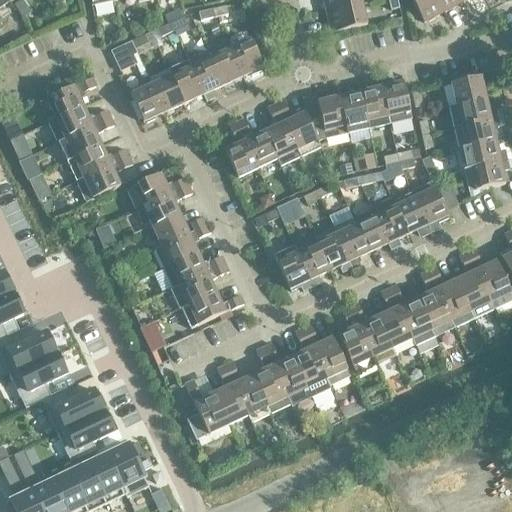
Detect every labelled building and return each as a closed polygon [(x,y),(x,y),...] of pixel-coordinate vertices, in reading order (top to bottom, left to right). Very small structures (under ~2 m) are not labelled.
[(0,0),(0,8),(6,5),(10,2),(9,0),(0,0)] [(22,0),(14,6),(23,19),(31,14),(22,0)] [(114,3),(112,0),(89,0),(92,9),(114,3)] [(362,6),(360,0),(322,0),(326,15),(362,6)] [(399,10),(396,0),(387,0),(391,12),(399,10)] [(410,0),(424,25),(444,14),(436,0),(410,0)] [(460,0),(436,0),(444,14),(463,4),(460,0)] [(367,28),(362,6),(326,15),(331,36),(367,28)] [(213,11),(216,19),(228,16),(226,7),(213,11)] [(178,11),(171,14),(175,22),(182,18),(178,11)] [(200,22),(216,19),(213,11),(199,14),(200,22)] [(171,26),(174,34),(187,28),(184,20),(171,26)] [(167,37),(174,34),(171,26),(158,32),(162,40),(167,37)] [(216,26),(209,30),(212,36),(219,33),(216,26)] [(174,34),(167,37),(171,47),(179,43),(174,34)] [(131,44),(140,64),(135,52),(148,46),(145,38),(131,44)] [(230,51),(243,79),(264,70),(251,42),(230,51)] [(120,73),(140,64),(131,44),(111,53),(120,73)] [(223,88),(243,79),(230,51),(210,60),(223,88)] [(208,54),(188,63),(203,97),(223,88),(210,60),(208,54)] [(167,72),(171,79),(184,107),(203,97),(188,63),(167,72)] [(164,116),(184,107),(171,79),(151,88),(164,116)] [(457,108),(486,101),(481,79),(452,86),(457,108)] [(49,125),(83,109),(78,97),(96,89),(92,80),(40,105),(49,125)] [(381,90),(382,90),(380,83),(371,85),(373,92),(361,95),(369,131),(389,126),(381,90)] [(381,90),(389,126),(412,121),(404,85),(382,90),(381,90)] [(143,125),(164,116),(151,88),(131,97),(143,125)] [(369,131),(361,95),(348,97),(347,90),(338,92),(339,99),(347,136),(369,131)] [(420,92),(411,94),(415,109),(423,107),(420,92)] [(347,136),(339,99),(317,104),(319,114),(306,117),(318,143),(347,136)] [(448,110),(453,131),(498,120),(496,112),(489,113),(486,101),(457,108),(448,110)] [(318,143),(306,117),(305,115),(293,121),(284,102),(276,106),(301,159),(321,150),(318,143)] [(281,169),(301,159),(276,106),(268,110),(276,129),(265,134),(281,169)] [(83,109),(49,125),(59,145),(65,142),(111,120),(107,112),(89,121),(83,109)] [(7,115),(0,117),(0,118),(2,123),(9,120),(7,115)] [(75,162),(102,149),(96,136),(115,128),(111,120),(65,142),(74,161),(75,162)] [(458,152),(496,143),(493,131),(500,129),(498,120),(453,131),(458,152)] [(237,124),(242,136),(250,133),(245,121),(237,124)] [(421,138),(430,136),(427,122),(418,124),(421,138)] [(18,124),(4,131),(9,142),(24,135),(18,124)] [(258,171),(245,144),(242,136),(237,124),(229,128),(234,140),(237,147),(225,153),(237,181),(258,171)] [(277,162),(281,169),(265,134),(245,144),(258,171),(277,162)] [(433,149),(430,136),(421,138),(425,151),(433,149)] [(23,137),(10,143),(18,161),(32,155),(23,137)] [(501,163),(501,165),(508,163),(506,153),(499,155),(496,143),(458,152),(462,173),(501,163)] [(75,162),(74,161),(67,164),(77,185),(83,182),(83,181),(129,159),(125,151),(107,160),(102,149),(75,162)] [(398,164),(412,161),(410,152),(396,155),(398,164)] [(373,155),(353,160),(356,173),(376,168),(373,155)] [(398,164),(396,155),(383,158),(385,167),(398,164)] [(133,167),(129,159),(83,181),(83,182),(77,185),(87,205),(93,202),(121,189),(115,176),(133,167)] [(414,169),(412,161),(398,164),(400,172),(414,169)] [(501,163),(462,173),(467,195),(506,186),(501,165),(501,163)] [(387,175),(400,172),(398,164),(385,167),(387,175)] [(431,164),(423,167),(429,180),(437,177),(431,164)] [(350,165),(338,168),(341,177),(352,175),(350,165)] [(39,171),(26,177),(28,181),(40,176),(39,171)] [(41,176),(28,182),(31,187),(43,181),(41,176)] [(127,192),(136,211),(189,188),(185,180),(172,186),(171,185),(166,187),(161,176),(127,192)] [(371,176),(357,179),(359,187),(361,187),(373,185),(371,176)] [(306,177),(295,182),(300,192),(311,187),(306,177)] [(345,191),(361,187),(359,187),(357,179),(343,182),(345,191)] [(432,184),(412,194),(427,228),(448,218),(443,208),(432,184)] [(316,193),(320,201),(332,195),(329,187),(316,193)] [(192,196),(189,188),(136,211),(145,232),(179,216),(174,204),(192,196)] [(307,207),(320,201),(316,193),(303,199),(307,207)] [(393,202),(396,209),(409,236),(418,232),(422,239),(431,235),(427,228),(412,194),(393,202)] [(452,194),(439,199),(443,208),(456,202),(452,194)] [(268,196),(259,200),(264,210),(273,205),(268,196)] [(371,208),(373,212),(376,219),(375,219),(388,246),(391,252),(400,248),(397,242),(409,236),(396,209),(393,202),(391,199),(371,208)] [(277,211),(280,219),(283,226),(303,217),(296,200),(289,203),(290,205),(277,211)] [(337,225),(352,217),(348,209),(333,216),(337,225)] [(277,211),(266,216),(270,224),(280,219),(277,211)] [(373,212),(353,221),(369,255),(388,246),(375,219),(376,219),(373,212)] [(152,230),(160,248),(161,249),(189,236),(179,216),(145,232),(146,233),(152,230)] [(194,233),(207,227),(203,219),(190,225),(194,233)] [(358,260),(369,255),(353,221),(334,230),(353,271),(361,267),(358,260)] [(161,249),(160,248),(154,251),(163,271),(198,255),(192,243),(211,235),(207,227),(194,233),(189,236),(161,249)] [(317,246),(330,273),(342,268),(345,275),(353,271),(334,230),(314,239),(317,246)] [(511,232),(504,236),(511,251),(511,256),(502,262),(511,281),(511,232)] [(318,279),(330,273),(317,246),(314,239),(294,248),(313,289),(322,285),(318,279)] [(305,293),(313,289),(294,248),(274,258),(290,292),(302,286),(305,293)] [(494,312),(476,273),(472,266),(480,263),(475,251),(459,258),(467,278),(457,283),(475,321),(494,312)] [(203,266),(198,255),(163,271),(172,291),(179,288),(179,287),(225,266),(222,258),(203,266)] [(476,273),(494,312),(511,303),(511,296),(497,264),(476,273)] [(229,274),(225,266),(179,287),(179,288),(172,291),(181,311),(216,294),(211,283),(229,274)] [(475,321),(457,283),(445,288),(436,269),(428,273),(455,330),(475,321)] [(435,340),(455,330),(428,273),(420,276),(429,296),(417,301),(432,333),(435,340)] [(0,301),(12,295),(2,274),(0,274),(0,301)] [(397,287),(389,291),(413,342),(432,333),(417,301),(406,307),(397,287)] [(413,342),(389,291),(381,294),(389,314),(378,319),(393,351),(413,342)] [(222,306),(216,294),(181,311),(191,331),(198,327),(198,328),(226,315),(226,314),(244,307),(240,297),(222,306)] [(0,342),(8,339),(7,337),(2,326),(22,316),(21,313),(23,311),(17,298),(14,299),(12,295),(0,301),(0,342)] [(349,309),(359,329),(355,321),(363,318),(358,305),(349,309)] [(373,360),(359,329),(349,309),(342,313),(351,332),(338,338),(356,376),(376,366),(373,360)] [(373,360),(393,351),(378,319),(359,329),(373,360)] [(154,323),(138,330),(148,351),(163,343),(154,323)] [(311,327),(303,331),(326,382),(329,388),(350,378),(332,340),(319,347),(311,327)] [(8,339),(0,342),(0,359),(9,377),(55,355),(53,351),(56,350),(50,336),(47,337),(45,334),(24,344),(18,331),(7,337),(8,339)] [(307,391),(326,382),(303,331),(295,334),(304,354),(292,359),(307,391)] [(288,400),(307,391),(292,359),(281,365),(272,345),(264,349),(290,407),(291,407),(288,400)] [(265,372),(253,377),(271,416),(290,407),(264,349),(256,353),(265,372)] [(55,355),(9,377),(19,399),(25,411),(41,403),(51,399),(50,397),(45,386),(66,377),(64,373),(66,371),(60,358),(57,359),(55,355)] [(252,425),(271,416),(253,377),(242,383),(233,364),(225,367),(249,419),(252,425)] [(249,419),(225,367),(217,371),(225,390),(214,396),(229,428),(249,419)] [(229,428),(214,396),(202,401),(194,382),(185,386),(198,415),(185,421),(196,443),(229,428)] [(51,399),(41,403),(46,414),(56,435),(103,413),(101,409),(104,408),(97,394),(94,395),(93,392),(72,402),(66,389),(50,397),(51,399)] [(103,413),(56,435),(70,464),(96,452),(93,444),(113,434),(111,431),(114,429),(108,416),(105,417),(103,413)] [(127,446),(107,456),(128,499),(148,489),(141,473),(152,468),(148,461),(137,466),(127,446)] [(23,451),(12,457),(16,464),(26,459),(23,451)] [(107,456),(89,464),(108,505),(124,497),(126,500),(128,499),(107,456)] [(8,459),(0,462),(0,469),(1,471),(11,466),(8,459)] [(26,459),(16,464),(19,471),(30,466),(26,459)] [(89,464),(71,473),(89,511),(93,511),(108,505),(89,464)] [(11,466),(1,471),(4,478),(15,473),(11,466)] [(30,466),(19,471),(22,478),(33,473),(30,466)] [(15,473),(4,478),(7,485),(18,480),(15,473)] [(33,473),(22,478),(26,485),(37,480),(33,473)] [(89,511),(71,473),(52,482),(66,511),(89,511)] [(160,473),(151,477),(156,486),(164,482),(160,473)] [(18,480),(7,485),(11,493),(22,487),(18,480)] [(66,511),(52,482),(31,492),(40,511),(66,511)] [(40,511),(31,492),(10,502),(14,511),(40,511)]
